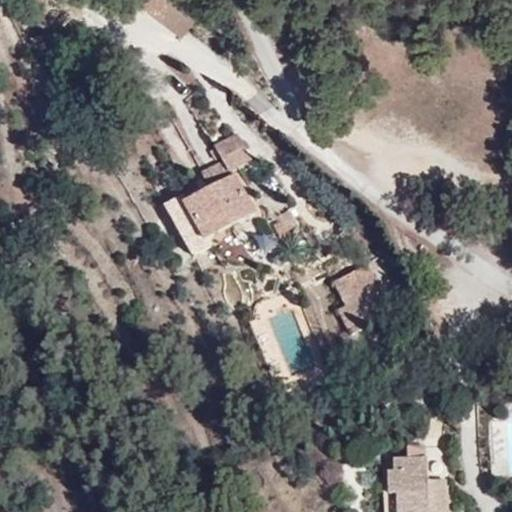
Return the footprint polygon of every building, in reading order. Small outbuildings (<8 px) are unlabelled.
[(214,145),(230,173),(252,160),(236,133),(214,145)] [(207,182),(226,172),(221,162),(202,171),(207,182)] [(283,175),(212,212),(239,242),(300,218),(283,175)] [(339,330),(365,329),(363,272),(338,273),(339,330)] [(427,459),(395,460),(395,468),(389,471),(387,489),(397,489),(397,511),(449,511),(444,481),(428,481),(427,459)]
